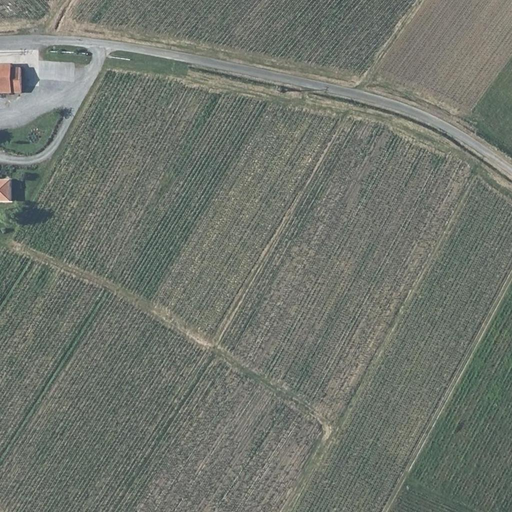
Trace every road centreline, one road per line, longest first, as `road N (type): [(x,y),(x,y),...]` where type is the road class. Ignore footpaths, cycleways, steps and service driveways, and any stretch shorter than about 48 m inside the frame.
road 1 (unclassified): [(0,43),(143,50),(375,99),(424,116),(511,172)]
road 2 (track): [(0,245),(114,293),(330,425)]
road 3 (track): [(511,273),(405,472)]
